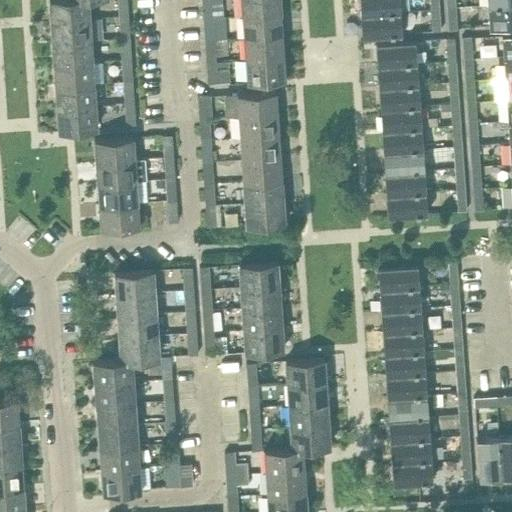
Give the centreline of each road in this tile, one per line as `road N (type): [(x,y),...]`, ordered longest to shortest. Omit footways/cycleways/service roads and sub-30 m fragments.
road 1 (residential): [(43,278),(76,245),(178,235),(192,220),(168,0)]
road 2 (residential): [(66,511),(43,278)]
